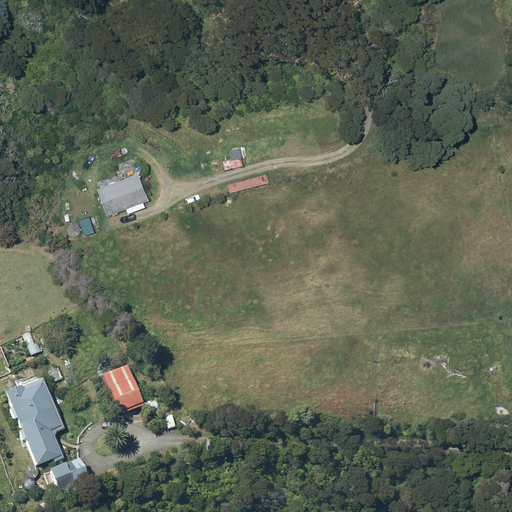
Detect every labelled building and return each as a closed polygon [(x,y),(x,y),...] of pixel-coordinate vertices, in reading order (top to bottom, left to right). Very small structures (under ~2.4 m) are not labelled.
[(225,171),(245,167),(243,158),(223,162),(225,171)] [(144,173),(103,189),(114,216),(131,209),(133,214),(150,208),(148,203),(155,200),(144,173)] [(231,195),(270,185),(267,175),(228,185),(231,195)] [(95,222),(87,225),(90,235),(98,233),(95,222)] [(23,342),(29,354),(36,350),(31,338),(23,342)] [(125,368),(99,378),(116,420),(142,409),(125,368)] [(42,438),(60,430),(40,381),(33,378),(15,386),(15,388),(0,394),(0,403),(17,443),(19,442),(22,448),(43,440),(42,438)] [(71,411),(67,402),(62,404),(65,413),(71,411)] [(496,410),(488,415),(491,419),(498,415),(496,410)] [(72,460),(42,472),(51,495),(81,483),(72,460)] [(44,503),(36,506),(38,511),(40,511),(47,509),(44,503)]
